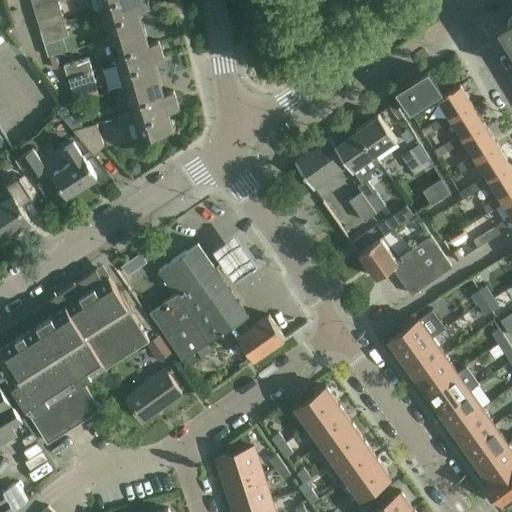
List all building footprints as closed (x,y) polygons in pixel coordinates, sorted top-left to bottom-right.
[(52,0),(34,6),(41,31),(66,24),(58,0),(52,0)] [(97,0),(101,13),(146,0),(97,0)] [(146,0),(101,13),(109,38),(145,27),(140,11),(150,8),(147,0),(146,0)] [(511,13),(507,16),(508,17),(499,23),(511,43),(511,13)] [(55,27),(41,31),(49,55),(60,52),(67,50),(66,49),(65,43),(63,37),(69,35),(66,24),(55,27)] [(109,38),(116,63),(161,49),(159,40),(150,43),(145,27),(109,38)] [(116,63),(123,88),(160,77),(155,61),(164,58),(161,49),(116,63)] [(65,64),(68,77),(92,70),(88,57),(65,64)] [(429,69),(396,89),(411,112),(443,91),(429,69)] [(68,77),(72,89),(96,82),(92,70),(68,77)] [(160,77),(123,88),(130,111),(130,112),(176,99),(174,91),(164,94),(160,77)] [(439,97),(452,118),(474,104),(461,84),(439,97)] [(130,112),(118,116),(118,117),(121,126),(133,122),(139,139),(175,128),(170,111),(179,109),(176,100),(176,99),(130,112)] [(83,126),(76,102),(63,105),(57,111),(73,129),(83,126)] [(452,118),(465,138),(487,126),(474,104),(452,118)] [(357,128),(375,154),(376,154),(397,139),(379,113),(357,128)] [(432,122),(436,129),(447,122),(443,115),(432,122)] [(103,146),(97,122),(74,130),(94,154),(103,146)] [(465,138),(477,159),(500,146),(487,126),(465,138)] [(336,143),(335,144),(348,163),(348,164),(352,170),(353,170),(361,182),(358,185),(361,190),(362,190),(369,200),(378,193),(386,205),(367,178),(372,175),(369,170),(381,163),(375,154),(357,128),(336,143)] [(348,164),(348,163),(335,144),(336,143),(330,136),(295,160),(314,187),(348,164)] [(406,151),(401,155),(412,170),(415,168),(417,170),(428,163),(430,161),(413,136),(409,138),(401,144),(406,151)] [(434,149),(439,156),(460,142),(456,136),(434,149)] [(67,196),(97,176),(83,155),(82,156),(73,142),(64,148),(73,161),(53,174),(67,196)] [(477,159),(485,170),(491,181),(511,168),(511,166),(500,146),(477,159)] [(29,150),(19,157),(23,163),(28,171),(32,178),(42,171),(46,168),(33,148),(29,150)] [(457,163),(462,170),(473,163),(468,156),(457,163)] [(128,163),(127,169),(130,174),(136,175),(140,172),(141,166),(137,161),(132,160),(128,163)] [(511,168),(491,181),(498,191),(504,201),(511,196),(511,168)] [(12,195),(0,202),(0,239),(29,221),(19,205),(22,204),(32,197),(31,194),(38,190),(27,172),(20,177),(7,185),(12,195)] [(470,184),(459,191),(463,198),(475,191),(484,185),(486,184),(481,177),(480,178),(470,184)] [(377,211),(386,205),(378,193),(369,200),(362,190),(361,190),(362,191),(349,198),(364,220),(377,211)] [(478,236),(473,239),(478,246),(483,243),(511,225),(511,226),(511,225),(511,196),(504,201),(511,212),(505,216),(506,218),(478,236)] [(493,198),(483,204),(487,212),(496,206),(497,205),(498,204),(494,197),(493,198)] [(394,212),(377,224),(384,234),(401,222),(394,212)] [(463,227),(449,236),(454,244),(468,235),(467,235),(471,233),(477,229),(472,221),(463,227)] [(237,232),(214,248),(235,279),(259,263),(237,232)] [(360,252),(359,252),(377,278),(393,267),(403,282),(411,294),(451,265),(444,254),(431,235),(396,259),(381,237),(360,252)] [(175,293),(150,310),(162,329),(183,358),(209,340),(209,341),(220,333),(227,344),(239,336),(248,328),(242,318),(249,314),(199,242),(159,269),(175,293)] [(458,248),(452,252),(456,259),(463,255),(462,254),(464,253),(461,248),(459,249),(458,248)] [(147,260),(141,251),(122,266),(127,274),(147,260)] [(0,346),(0,367),(5,375),(31,416),(31,415),(48,441),(102,407),(85,381),(108,366),(150,338),(110,276),(103,280),(96,269),(76,282),(76,281),(56,294),(56,295),(37,307),(37,308),(0,331),(0,343),(2,346),(0,346)] [(486,284),(479,289),(485,299),(493,294),(486,284)] [(471,293),(478,304),(484,300),(485,299),(479,289),(471,293)] [(493,294),(485,299),(492,309),(499,305),(493,294)] [(485,314),(492,309),(485,299),(484,300),(478,304),(485,314)] [(511,310),(508,314),(501,318),(507,328),(511,335),(511,334),(511,310)] [(269,314),(248,328),(239,336),(254,358),(256,357),(285,336),(283,333),(269,314)] [(403,356),(433,335),(420,317),(390,338),(403,356)] [(499,342),(506,337),(499,327),(492,331),(499,342)] [(173,350),(160,333),(146,343),(158,361),(173,350)] [(415,374),(445,353),(433,335),(403,356),(415,374)] [(505,352),(511,347),(511,346),(506,337),(499,342),(505,352)] [(428,392),(458,371),(445,353),(415,374),(428,392)] [(458,371),(428,392),(440,409),(470,388),(479,382),(466,365),(458,371)] [(143,420),(183,392),(165,367),(138,387),(139,388),(127,397),(143,420)] [(0,434),(23,420),(0,384),(0,434)] [(310,424),(339,403),(326,385),(297,406),(310,424)] [(453,427),(483,406),(470,388),(440,409),(453,427)] [(322,442),(352,421),(339,403),(310,424),(322,442)] [(466,445),(495,424),(483,406),(453,427),(466,445)] [(335,460),(364,438),(352,421),(322,442),(335,460)] [(478,462),(508,441),(495,424),(466,445),(478,462)] [(279,446),(286,441),(279,431),(272,436),(279,446)] [(347,477),(377,456),(364,438),(335,460),(347,477)] [(286,456),(293,451),(286,441),(279,446),(286,456)] [(489,481),(511,464),(511,447),(508,441),(478,462),(490,479),(488,480),(489,481)] [(226,484),(263,472),(254,445),(217,457),(226,484)] [(277,468),(284,463),(277,453),(270,458),(277,468)] [(360,496),(390,474),(377,456),(347,477),(360,496)] [(284,478),(291,473),(284,463),(277,468),(284,478)] [(511,464),(489,481),(509,510),(511,507),(511,464)] [(304,481),(311,477),(304,467),(297,471),(304,481)] [(234,511),(271,499),(263,472),(226,484),(234,511)] [(312,503),(318,498),(311,488),(305,493),(309,498),(312,503)] [(0,509),(1,511),(9,511),(14,509),(2,490),(0,490),(0,509)] [(408,511),(414,508),(401,490),(369,511),(408,511)] [(234,511),(275,511),(271,499),(234,511)]
